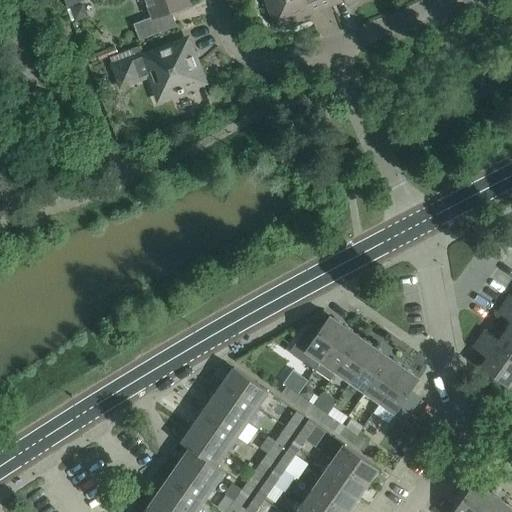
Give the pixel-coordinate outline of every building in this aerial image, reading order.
[(146,0),(153,17),(169,11),(172,10),(190,3),(188,0),(146,0)] [(265,0),(273,21),(281,24),(322,9),(318,0),(265,0)] [(154,36),(148,19),(134,24),(140,41),(154,36)] [(109,63),(119,89),(152,76),(160,97),(179,90),(180,93),(185,91),(184,88),(203,81),(187,40),(168,47),(144,56),(143,51),(109,63)] [(511,308),(504,303),(498,312),(511,321),(506,330),(508,332),(511,334),(511,308)] [(345,326),(330,316),(305,350),(320,361),(345,326)] [(320,361),(335,372),(360,337),(345,326),(320,361)] [(506,330),(499,340),(485,330),(479,339),(511,361),(511,334),(508,332),(506,330)] [(335,372),(350,382),(375,347),(360,337),(335,372)] [(480,367),(482,368),(511,388),(511,361),(479,339),(473,347),(487,357),(480,367)] [(350,382),(365,393),(390,358),(375,347),(350,382)] [(380,403),(402,372),(405,368),(390,358),(365,393),(380,403)] [(269,391),(237,370),(234,367),(223,382),(258,406),(269,391)] [(420,379),(405,368),(402,372),(380,403),(395,414),(420,379)] [(258,406),(223,382),(213,397),(216,400),(248,421),(258,406)] [(305,383),(298,393),(308,400),(313,393),(313,392),(312,388),(305,383)] [(293,400),(298,393),(288,385),(282,392),(293,400)] [(298,393),(293,400),(304,409),(309,401),(308,400),(298,393)] [(248,421),(216,400),(213,397),(202,412),(237,436),(248,421)] [(322,422),(328,414),(316,406),(310,414),(322,422)] [(286,426),(293,431),(304,416),(297,411),(286,426)] [(227,452),(237,436),(202,412),(192,427),(227,452)] [(322,422),(333,430),(339,422),(328,414),(322,422)] [(307,436),(316,425),(309,419),(299,430),(307,436)] [(348,441),(354,433),(342,424),(336,432),(348,441)] [(276,441),(283,446),(293,431),(286,426),(276,441)] [(227,452),(192,427),(181,442),(190,448),(216,467),(217,466),(227,452)] [(275,442),(267,436),(259,447),(267,453),(265,456),(272,461),(283,446),(276,441),(275,442)] [(287,449),(295,454),(303,442),(296,437),(287,449)] [(379,468),(374,465),(344,444),(334,459),(369,484),(379,468)] [(217,466),(216,467),(190,448),(179,463),(214,487),(225,471),(217,466)] [(279,462),(294,472),(303,461),(294,455),(295,454),(287,449),(279,462)] [(255,471),(262,476),(272,461),(265,456),(255,471)] [(358,499),(369,484),(334,459),(323,474),(358,499)] [(214,487),(179,463),(169,478),(172,480),(204,502),(214,487)] [(266,479),(274,484),(282,472),(275,467),(266,479)] [(262,476),(255,471),(247,482),(254,487),(262,476)] [(345,511),(348,511),(358,499),(323,474),(313,489),(345,511)] [(196,511),(204,502),(172,480),(169,478),(158,492),(186,511),(196,511)] [(256,494),(263,499),(274,484),(266,479),(256,494)] [(475,481),(471,486),(453,511),(475,511),(490,492),(475,481)] [(233,501),(241,506),(249,494),(242,489),(233,501)] [(313,511),(345,511),(313,489),(302,504),(313,511)] [(154,511),(186,511),(158,492),(148,507),(154,511)] [(497,511),(501,507),(505,502),(490,492),(475,511),(497,511)] [(254,511),(263,499),(256,494),(245,508),(250,511),(254,511)] [(236,511),(241,506),(233,501),(225,511),(226,511),(236,511)] [(511,511),(511,507),(505,502),(501,507),(497,511),(511,511)]
